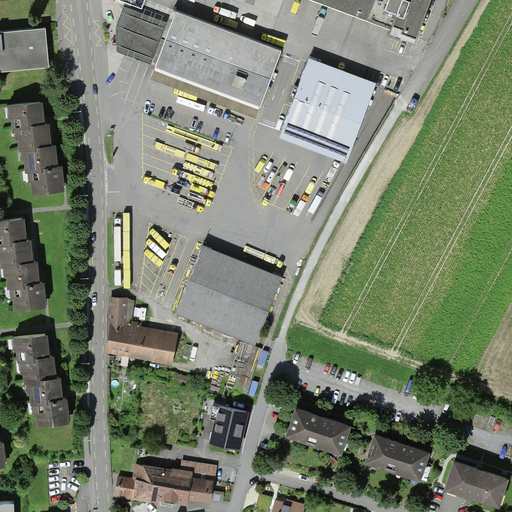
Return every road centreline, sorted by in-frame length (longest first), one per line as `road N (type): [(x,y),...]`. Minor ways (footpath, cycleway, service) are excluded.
road 1 (secondary): [(78,0),(93,131),(105,511)]
road 2 (track): [(272,362),(312,257),(431,60)]
road 3 (residential): [(243,471),(397,511)]
